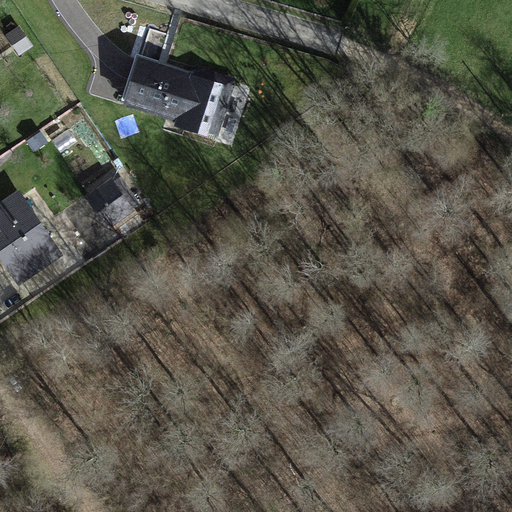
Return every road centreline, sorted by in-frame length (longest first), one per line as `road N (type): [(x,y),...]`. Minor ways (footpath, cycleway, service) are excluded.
road 1 (track): [(337,42),(511,137)]
road 2 (track): [(0,379),(90,511)]
road 3 (residential): [(192,0),(337,42)]
